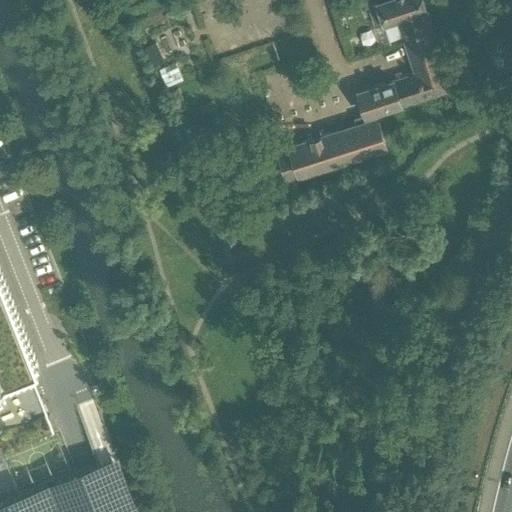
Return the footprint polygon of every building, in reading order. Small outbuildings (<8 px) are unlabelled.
[(391,40),(404,35),(431,26),(425,9),(426,9),(423,0),(382,0),(377,2),(378,2),(368,5),(375,24),(384,21),(384,22),(385,22),(391,40)] [(431,26),(404,35),(416,71),(358,90),(366,115),(367,115),(369,119),(289,145),(290,147),(279,150),(287,177),(298,173),(299,175),(387,147),(377,117),(376,117),(375,112),(406,102),(451,87),(431,26)] [(144,48),(153,66),(165,61),(157,42),(144,48)] [(171,90),(180,109),(187,106),(178,87),(171,90)] [(0,465),(5,464),(0,452),(0,449),(54,428),(46,408),(32,371),(39,368),(0,267),(0,465)] [(76,406),(82,422),(95,454),(98,462),(114,456),(111,448),(114,447),(96,400),(95,399),(76,406)] [(87,468),(0,502),(0,511),(142,511),(120,455),(108,460),(87,468)]
